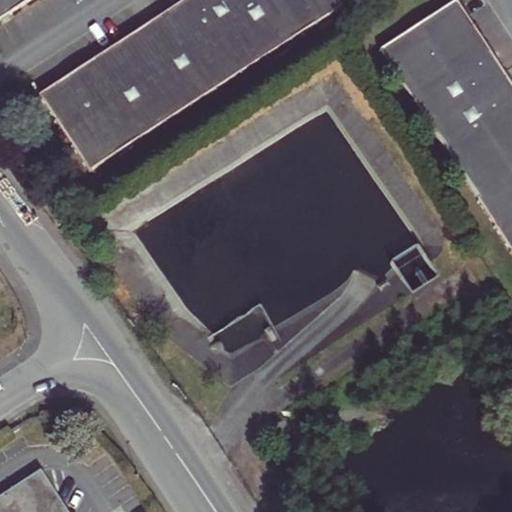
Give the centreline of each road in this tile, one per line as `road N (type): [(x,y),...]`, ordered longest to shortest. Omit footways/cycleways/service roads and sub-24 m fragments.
road 1 (unclassified): [(205,511),(91,344)]
road 2 (unclassified): [(91,344),(0,208)]
